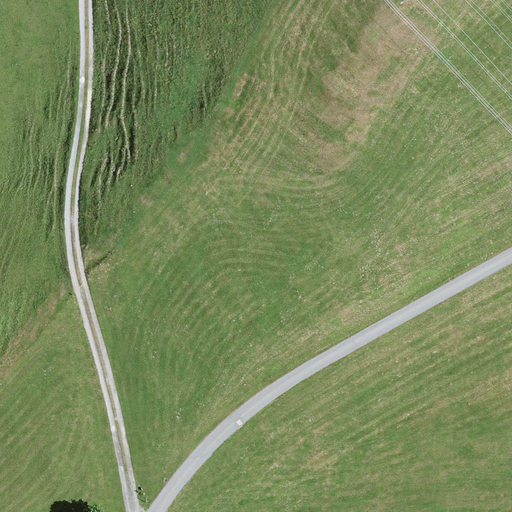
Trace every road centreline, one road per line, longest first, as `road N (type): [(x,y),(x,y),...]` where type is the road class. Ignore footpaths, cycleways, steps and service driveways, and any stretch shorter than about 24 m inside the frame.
road 1 (track): [(134,511),(74,257),(89,0)]
road 2 (unclassified): [(511,257),(290,382),(216,436),(157,511)]
